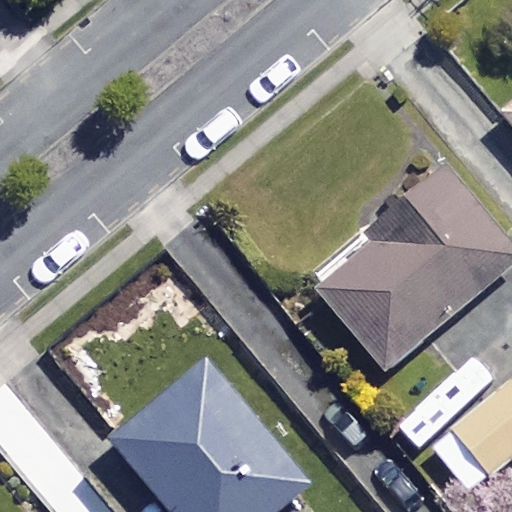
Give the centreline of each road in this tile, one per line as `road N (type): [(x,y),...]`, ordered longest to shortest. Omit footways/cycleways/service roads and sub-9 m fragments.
road 1 (residential): [(311,0),(0,249)]
road 2 (residential): [(0,158),(196,0)]
